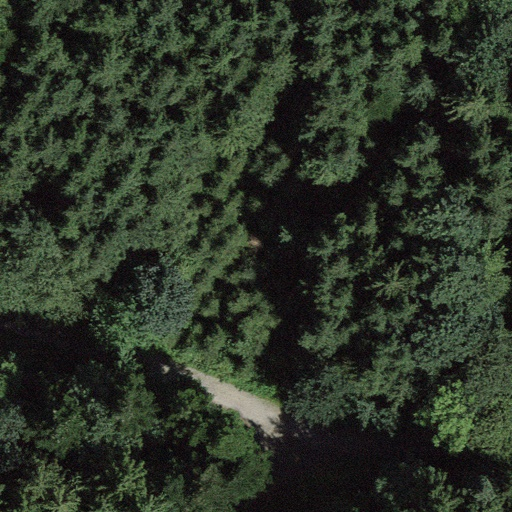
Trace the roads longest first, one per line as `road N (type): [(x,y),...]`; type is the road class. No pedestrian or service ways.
road 1 (track): [(511,454),(327,433),(0,313)]
road 2 (track): [(327,433),(213,511)]
